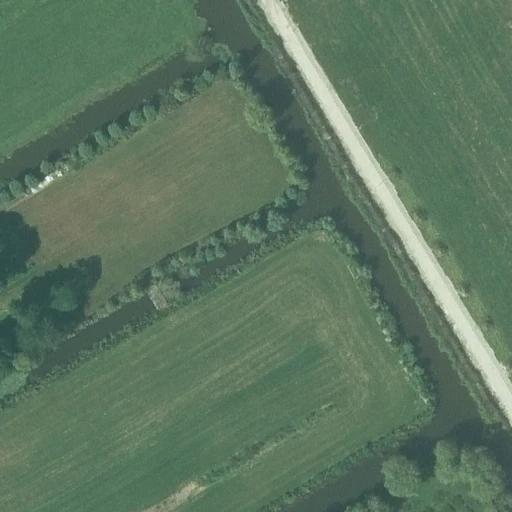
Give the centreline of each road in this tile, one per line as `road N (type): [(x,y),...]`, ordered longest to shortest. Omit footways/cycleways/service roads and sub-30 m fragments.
road 1 (track): [(342,111),(511,393)]
road 2 (track): [(275,0),(342,111),(342,19),(354,0)]
